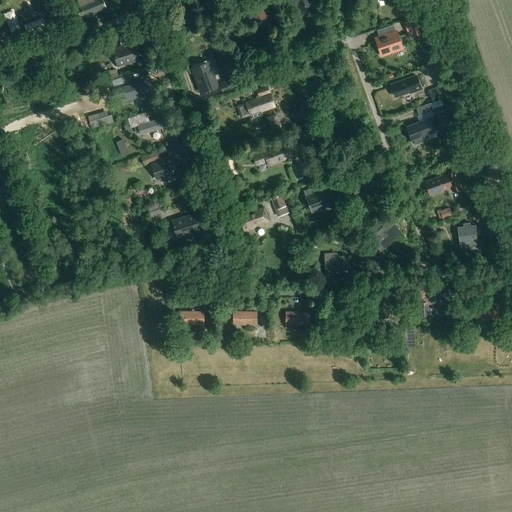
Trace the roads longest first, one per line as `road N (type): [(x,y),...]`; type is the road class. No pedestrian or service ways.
road 1 (track): [(511,234),(431,0)]
road 2 (residential): [(348,39),(291,62),(320,158),(337,167),(388,149)]
road 3 (residential): [(219,296),(332,292),(379,275),(430,272)]
road 4 (residential): [(209,203),(145,12)]
road 5 (residential): [(164,5),(226,188)]
road 6 (residential): [(430,272),(388,149)]
